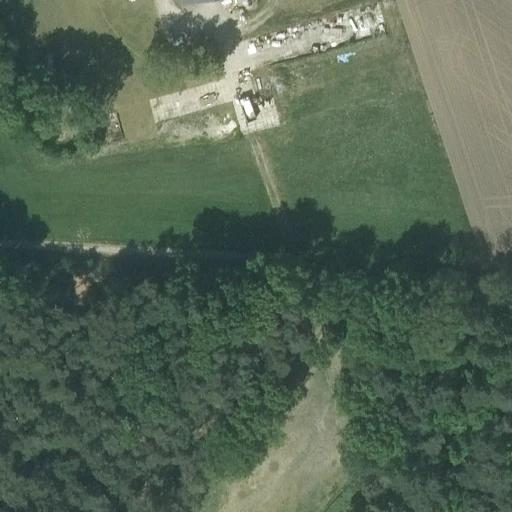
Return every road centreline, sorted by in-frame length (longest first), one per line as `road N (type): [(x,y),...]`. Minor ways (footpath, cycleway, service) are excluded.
road 1 (track): [(0,246),(271,254),(347,314)]
road 2 (track): [(347,314),(511,329)]
